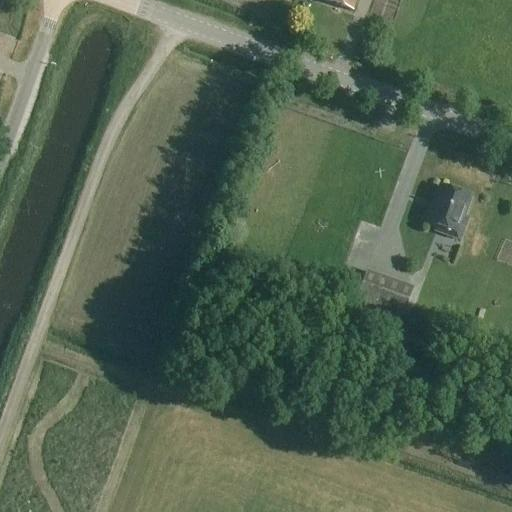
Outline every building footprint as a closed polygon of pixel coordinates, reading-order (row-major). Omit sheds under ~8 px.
[(321,0),(321,1),(353,13),(357,0),(321,0)] [(330,84),(337,100),(348,96),(341,79),(330,84)] [(416,138),(428,143),(434,131),(422,126),(416,138)] [(439,189),(426,224),(437,228),(435,234),(460,244),(468,223),(463,222),(471,200),(439,189)] [(399,331),(413,290),(367,274),(356,303),(371,308),(367,320),(399,331)] [(393,362),(424,373),(432,353),(401,341),(393,362)] [(365,355),(358,373),(364,375),(371,357),(365,355)]
